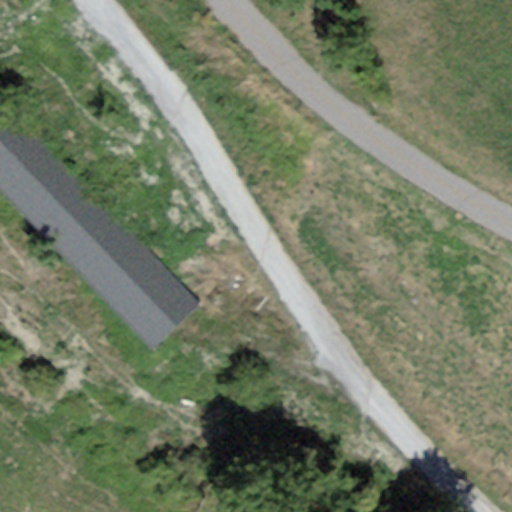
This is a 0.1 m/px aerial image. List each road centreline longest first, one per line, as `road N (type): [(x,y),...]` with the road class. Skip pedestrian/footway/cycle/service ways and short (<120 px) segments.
road 1 (track): [(484,511),(403,435),(95,0)]
road 2 (unclassified): [(511,229),(361,126),(223,0)]
